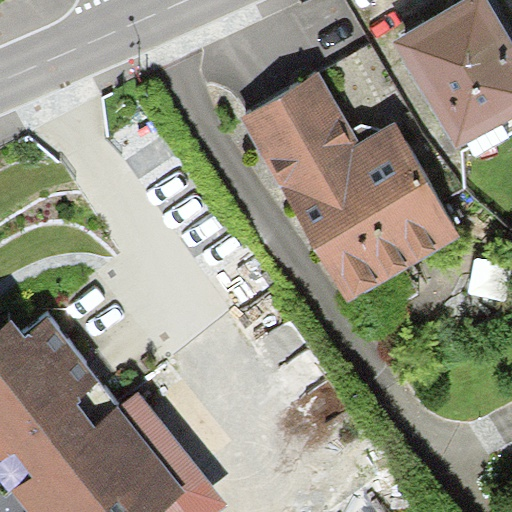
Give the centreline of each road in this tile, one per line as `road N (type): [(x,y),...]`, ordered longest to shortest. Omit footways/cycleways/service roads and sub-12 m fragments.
road 1 (unknown): [(122,23),(153,218),(230,359)]
road 2 (secondary): [(167,0),(0,85)]
